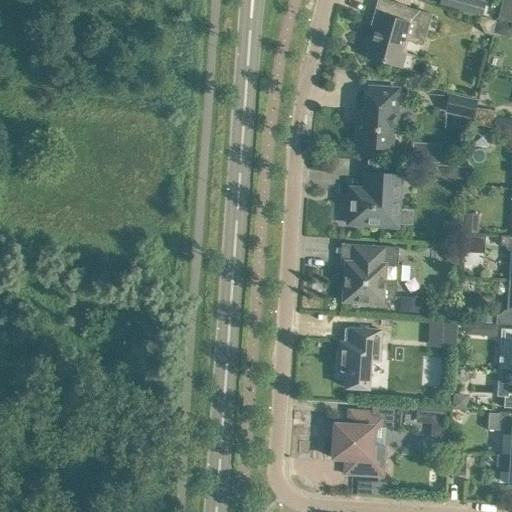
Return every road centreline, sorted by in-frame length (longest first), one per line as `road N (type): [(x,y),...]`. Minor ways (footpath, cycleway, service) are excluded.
road 1 (residential): [(330,0),(301,126),(274,495),(290,504),(391,511)]
road 2 (tertiary): [(215,511),(250,24)]
